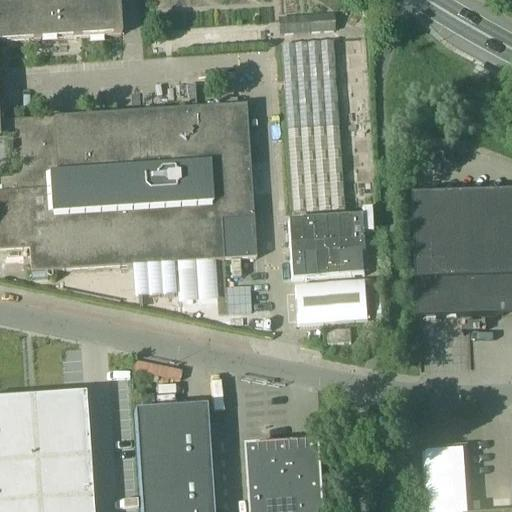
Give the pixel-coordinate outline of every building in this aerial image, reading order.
[(0,0),(0,253),(28,251),(30,276),(223,263),(255,261),(253,221),(246,108),(0,123),(0,60),(1,60),(0,45),(121,37),(118,0),(0,0)] [(221,0),(223,33),(268,32),(267,0),(221,0)] [(279,35),(334,32),(333,16),(278,19),(279,35)] [(290,214),(343,210),(332,42),(279,45),(290,214)] [(511,197),(413,200),(417,320),(511,317),(511,197)] [(359,219),(285,224),(289,282),(363,278),(359,219)] [(364,284),(293,289),(296,328),(367,323),(364,284)] [(247,310),(247,298),(221,299),(221,311),(247,310)] [(350,333),(326,333),(327,346),(350,346),(350,333)] [(0,511),(91,511),(84,402),(0,407),(0,511)] [(205,409),(134,414),(135,433),(140,511),(212,511),(207,433),(205,409)] [(250,511),(323,511),(320,445),(292,447),(246,450),(250,511)] [(471,511),(467,449),(422,452),(426,511),(471,511)]
